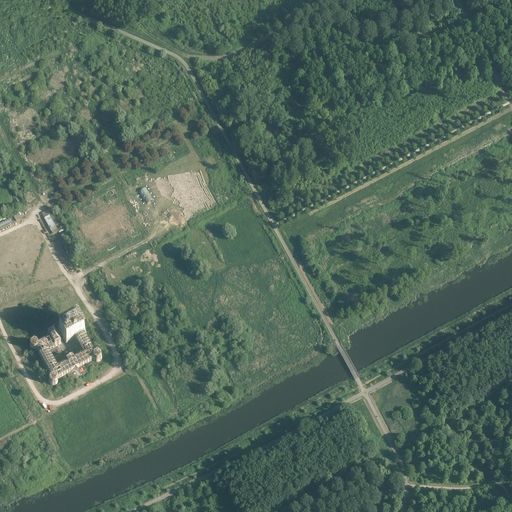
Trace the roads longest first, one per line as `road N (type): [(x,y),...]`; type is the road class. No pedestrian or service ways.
road 1 (track): [(68,276),(118,352),(116,372),(57,403),(43,400),(0,326)]
road 2 (track): [(68,276),(130,252),(182,218),(195,227)]
